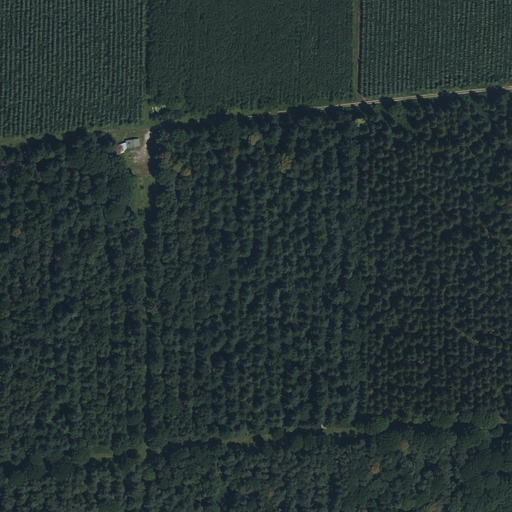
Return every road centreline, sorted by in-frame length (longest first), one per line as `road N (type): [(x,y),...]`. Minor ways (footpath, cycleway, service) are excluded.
road 1 (track): [(0,146),(511,87)]
road 2 (track): [(0,470),(360,435)]
road 3 (track): [(360,435),(511,422)]
